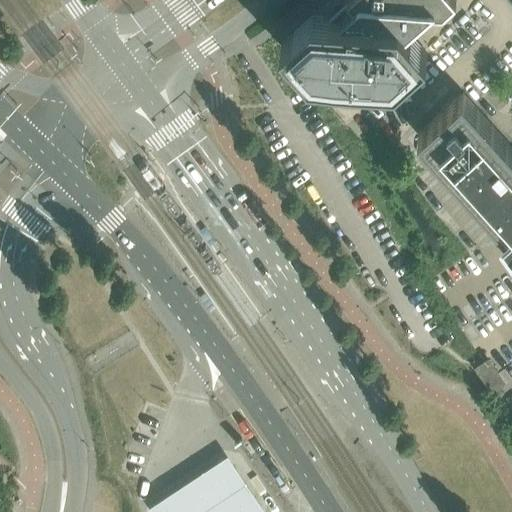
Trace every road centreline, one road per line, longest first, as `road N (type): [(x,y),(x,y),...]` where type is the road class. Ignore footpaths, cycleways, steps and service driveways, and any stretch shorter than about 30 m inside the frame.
road 1 (secondary): [(425,511),(146,92)]
road 2 (secondary): [(54,162),(211,338),(328,511)]
road 3 (unclassified): [(70,511),(78,457),(70,420),(6,272),(12,230),(54,162)]
road 4 (unclassified): [(0,357),(49,427),(50,511)]
road 5 (tertiary): [(146,92),(266,0)]
road 6 (tertiary): [(116,52),(17,125)]
